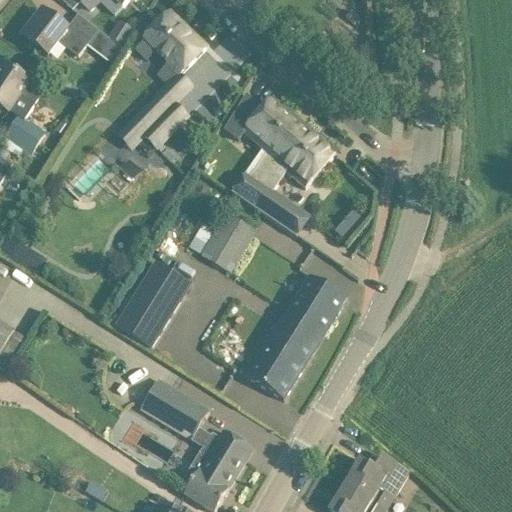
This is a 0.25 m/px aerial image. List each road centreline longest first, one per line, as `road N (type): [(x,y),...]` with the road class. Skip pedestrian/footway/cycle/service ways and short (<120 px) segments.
road 1 (tertiary): [(268,511),(398,275),(424,165)]
road 2 (unclassified): [(424,165),(397,160),(216,0)]
road 3 (tertiary): [(424,165),(422,0)]
